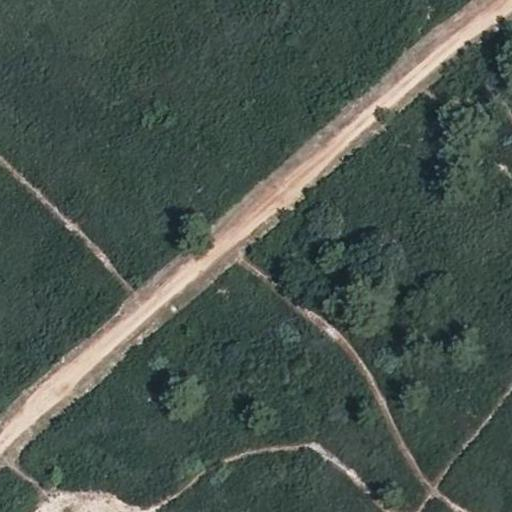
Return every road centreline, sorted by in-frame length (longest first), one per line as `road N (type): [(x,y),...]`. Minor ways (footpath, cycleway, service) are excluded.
road 1 (track): [(503,0),(0,438)]
road 2 (track): [(0,454),(44,484),(139,504),(181,495),(220,469),(323,443),(385,511)]
road 3 (track): [(220,244),(365,359),(412,463),(434,496),(462,511)]
road 4 (track): [(0,159),(146,308)]
road 5 (track): [(424,511),(511,389)]
